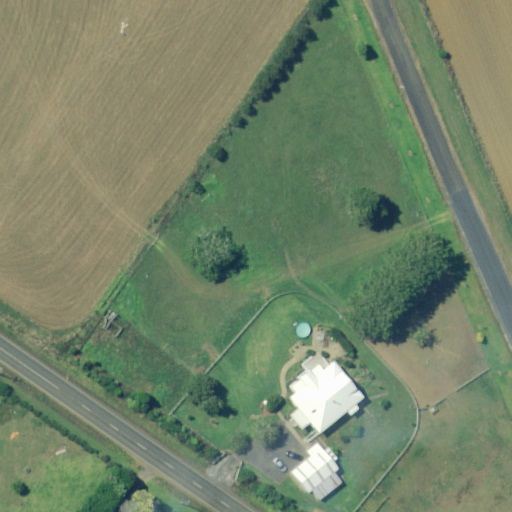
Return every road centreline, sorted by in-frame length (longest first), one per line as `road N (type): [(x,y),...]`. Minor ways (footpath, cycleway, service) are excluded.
road 1 (unclassified): [(511,318),(377,0)]
road 2 (unclassified): [(0,348),(236,511)]
